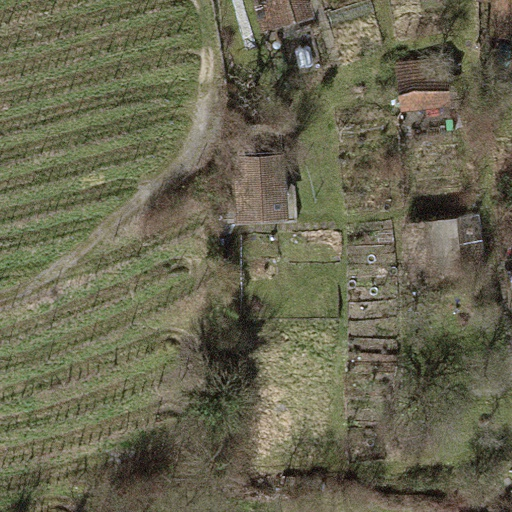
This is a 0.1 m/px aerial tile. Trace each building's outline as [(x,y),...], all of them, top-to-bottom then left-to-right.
[(274,0),(261,3),(267,28),(317,15),(312,0),(274,0)] [(511,0),(488,0),(486,35),(511,36),(511,0)] [(397,68),(403,120),(456,114),(449,61),(397,68)] [(295,227),(291,159),(246,162),(251,229),(295,227)] [(459,265),(455,217),(421,220),(425,268),(459,265)]
